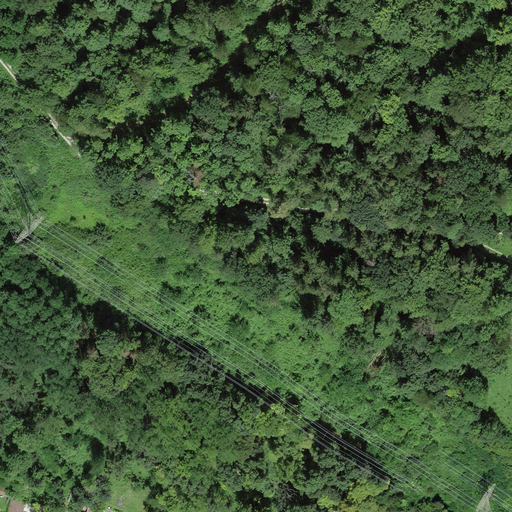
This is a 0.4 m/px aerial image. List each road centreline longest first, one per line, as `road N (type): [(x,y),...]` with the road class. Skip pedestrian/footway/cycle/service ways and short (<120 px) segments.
road 1 (track): [(511,235),(147,183),(100,168),(0,57)]
road 2 (track): [(268,0),(206,71),(145,118),(63,134)]
